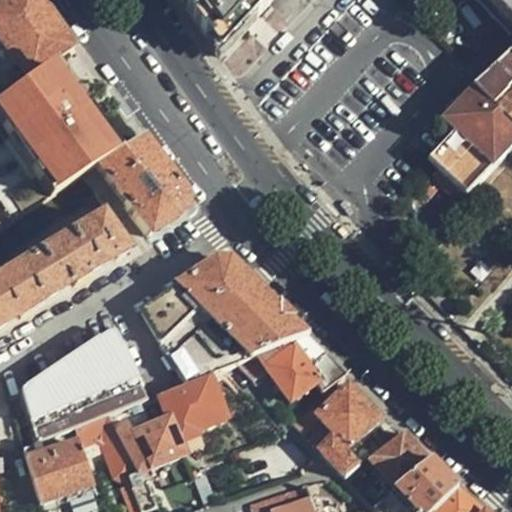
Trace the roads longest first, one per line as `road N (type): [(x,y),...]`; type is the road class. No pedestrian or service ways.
road 1 (tertiary): [(238,213),(511,498)]
road 2 (tertiary): [(511,432),(273,183)]
road 3 (residential): [(238,213),(0,361)]
road 4 (tertiary): [(80,0),(238,213)]
road 5 (tertiary): [(273,183),(135,0)]
